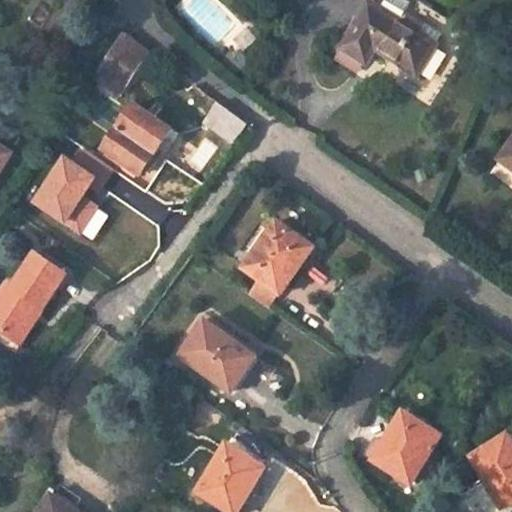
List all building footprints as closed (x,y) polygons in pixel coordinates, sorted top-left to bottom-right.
[(468,31),(422,0),(419,0),(417,4),(411,0),(382,0),(380,4),(375,2),(342,51),(365,67),(377,50),(418,78),(447,36),(459,44),(468,31)] [(128,37),(100,79),(122,94),(148,53),(128,37)] [(247,58),(239,50),(229,53),(226,64),(234,71),(244,68),(247,58)] [(173,129),(136,104),(135,105),(131,102),(127,107),(132,110),(105,149),(142,174),(173,129)] [(218,104),(206,121),(234,141),(249,125),(218,104)] [(511,143),(498,163),(511,172),(511,143)] [(0,178),(13,159),(0,150),(0,178)] [(197,181),(185,172),(178,182),(190,190),(197,181)] [(177,226),(151,207),(139,225),(165,244),(177,226)] [(278,224),(243,270),(280,297),(314,251),(278,224)] [(32,323),(40,310),(45,314),(69,279),(37,257),(14,291),(8,288),(0,299),(0,326),(4,330),(0,335),(22,350),(33,334),(32,323)] [(231,394),(256,359),(206,323),(180,359),(231,394)] [(384,443),(373,437),(364,451),(413,482),(443,435),(405,410),(384,443)] [(511,445),(505,435),(469,458),(485,481),(488,479),(504,504),(511,498),(511,445)] [(232,440),(201,488),(238,511),(269,465),(232,440)] [(80,511),(50,493),(37,511),(80,511)]
